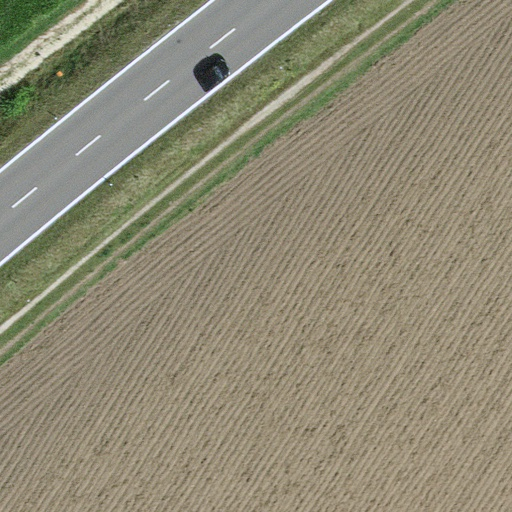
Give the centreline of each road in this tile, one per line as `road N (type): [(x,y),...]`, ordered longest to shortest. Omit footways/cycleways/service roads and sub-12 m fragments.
road 1 (track): [(0,341),(429,0)]
road 2 (primary): [(0,218),(272,0)]
road 3 (track): [(107,0),(0,82)]
